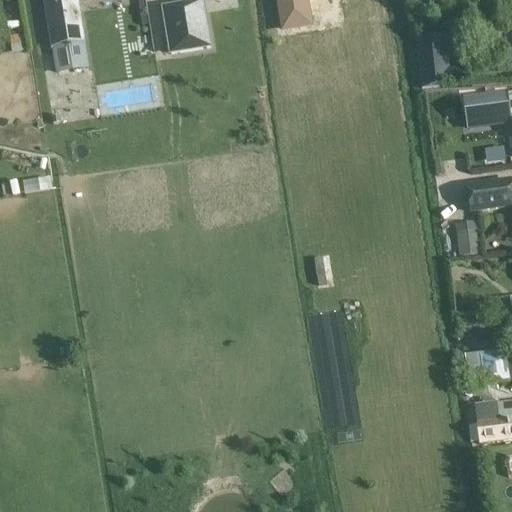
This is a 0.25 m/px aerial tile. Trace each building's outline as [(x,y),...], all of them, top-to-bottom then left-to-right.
[(45,0),(54,50),(84,45),(76,0),(45,0)] [(184,0),(185,5),(162,9),(170,57),(213,50),(205,2),(202,2),(202,0),(184,0)] [(25,36),(9,38),(12,54),(28,52),(25,36)] [(447,39),(416,42),(420,91),(451,88),(447,39)] [(511,119),(511,95),(497,98),(498,109),(500,122),(511,119)] [(497,98),(464,102),(466,113),(498,109),(497,98)] [(472,214),(511,209),(511,211),(511,189),(511,182),(468,188),(472,214)] [(460,260),(480,257),(477,234),(457,237),(460,260)] [(511,299),(509,300),(501,301),(502,312),(511,311),(511,312),(511,311),(511,299)] [(469,390),(508,383),(504,346),(492,347),(493,355),(482,356),(480,338),(487,337),(484,315),(458,320),(469,390)] [(511,403),(476,409),(482,448),(511,444),(511,403)] [(267,480),(279,498),(297,486),(284,468),(267,480)]
